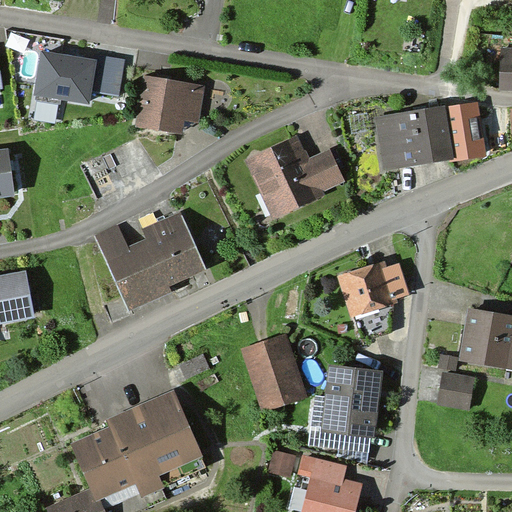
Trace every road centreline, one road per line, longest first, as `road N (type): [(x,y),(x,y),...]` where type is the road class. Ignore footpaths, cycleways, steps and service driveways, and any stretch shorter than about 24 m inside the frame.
road 1 (tertiary): [(427,203),(0,406)]
road 2 (residential): [(346,78),(96,223),(0,252)]
road 3 (residential): [(0,17),(346,78)]
road 4 (residential): [(427,203),(399,475)]
road 5 (residential): [(346,78),(511,101)]
